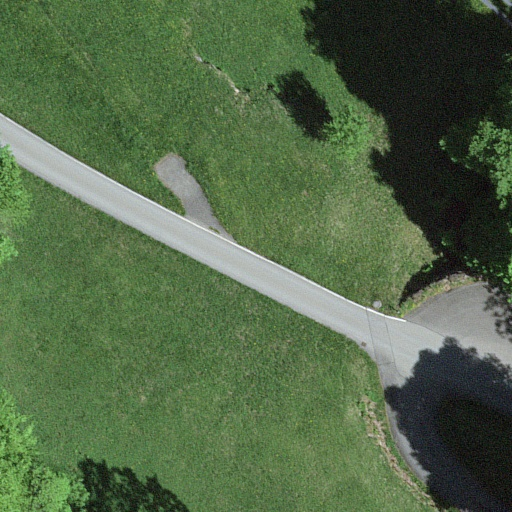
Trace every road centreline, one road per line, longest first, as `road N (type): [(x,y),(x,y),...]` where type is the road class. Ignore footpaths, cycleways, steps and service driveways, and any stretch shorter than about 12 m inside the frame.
road 1 (tertiary): [(511,398),(129,210),(0,135)]
road 2 (track): [(488,511),(423,459),(405,397),(424,356)]
